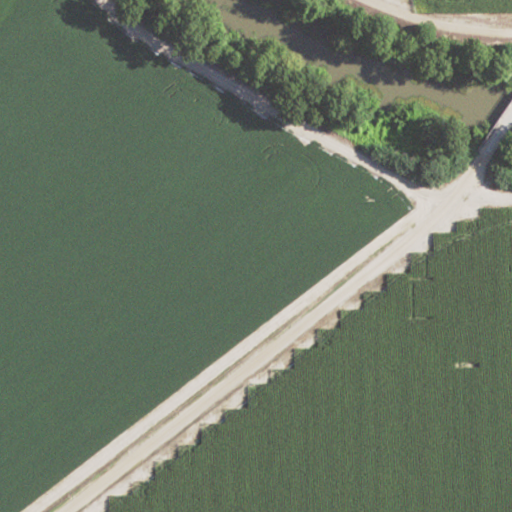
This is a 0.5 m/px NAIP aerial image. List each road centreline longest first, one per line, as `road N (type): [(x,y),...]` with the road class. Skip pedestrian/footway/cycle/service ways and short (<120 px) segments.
road 1 (residential): [(444,198),(259,355),(53,511)]
road 2 (track): [(112,0),(184,57),(444,198)]
road 3 (track): [(511,31),(410,13),(383,0)]
